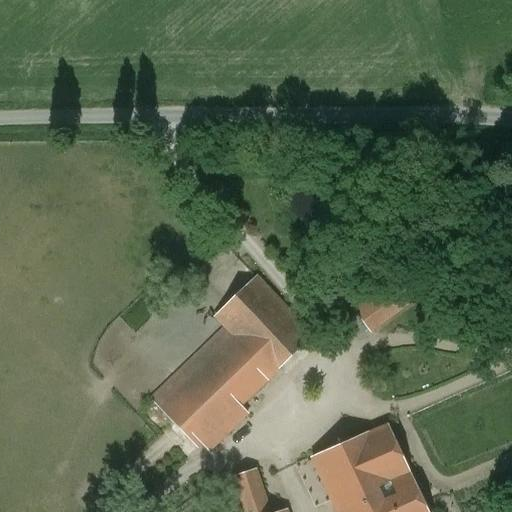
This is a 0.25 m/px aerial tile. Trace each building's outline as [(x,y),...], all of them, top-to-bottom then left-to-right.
[(316,175),(311,174),(307,175),(303,176),(298,177),(295,179),(291,182),(288,185),(285,189),(283,192),(282,197),(281,201),(280,205),(281,210),(282,214),(283,218),(285,222),(288,225),(291,228),(295,231),(299,233),(303,235),(307,236),(311,236),(316,236),(320,235),(324,233),(328,231),(332,228),(335,225),(337,222),(339,218),(341,214),(342,209),(342,205),(342,201),(341,196),(339,192),(337,188),(335,185),(332,182),(328,179),(324,177),(320,176),(316,175)] [(410,265),(353,309),(368,330),(380,322),(378,320),(425,286),(410,265)] [(313,336),(257,278),(216,317),(221,323),(235,338),(217,356),(253,394),(313,336)] [(221,323),(175,367),(181,373),(153,400),(161,409),(176,394),(217,356),(235,338),(221,323)] [(253,394),(217,356),(176,394),(213,433),(254,394),(253,394)] [(213,433),(176,394),(161,409),(198,447),(213,433)] [(386,425),(311,458),(334,506),(409,473),(386,425)] [(267,511),(254,471),(234,477),(245,511),(267,511)] [(427,511),(409,473),(334,506),(336,511),(427,511)]
